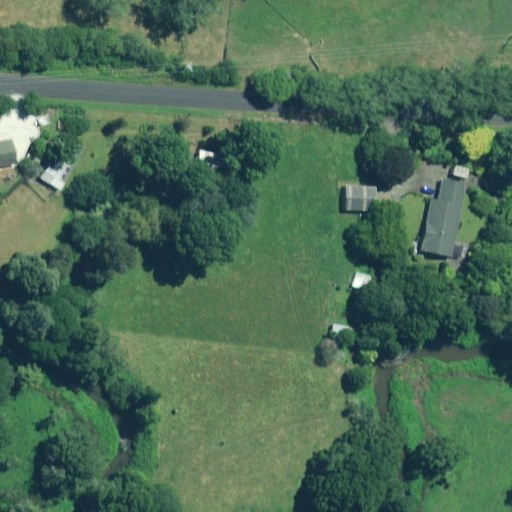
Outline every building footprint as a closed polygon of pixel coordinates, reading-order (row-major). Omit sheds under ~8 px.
[(16,143),(20,145),(17,151),(26,155),(41,122),(32,118),(24,136),(21,134),(16,143)] [(80,147),(66,139),(41,179),(59,191),(64,183),(59,180),(80,147)] [(0,167),(14,166),(10,141),(0,142),(0,167)] [(448,166),(428,163),(427,171),(447,174),(448,166)] [(468,169),(454,166),(452,175),(465,179),(468,169)] [(0,214),(25,210),(33,217),(47,200),(22,180),(11,194),(0,195),(0,214)] [(465,186),(442,181),(437,202),(430,200),(419,251),(449,257),(465,186)] [(376,187),(346,186),(345,210),(375,212),(376,187)] [(348,328),(332,325),(330,335),(346,338),(348,328)]
